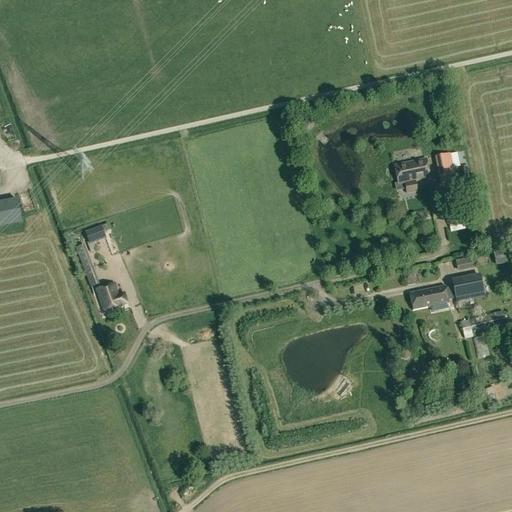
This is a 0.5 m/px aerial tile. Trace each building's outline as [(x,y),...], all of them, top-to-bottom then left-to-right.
[(68,137),(69,141),(106,132),(103,121),(74,128),(76,135),(68,137)] [(443,196),(458,193),(455,174),(453,167),(451,153),(435,156),(439,177),(443,196)] [(425,159),(394,165),(398,183),(404,182),(405,190),(406,194),(418,192),(415,180),(429,177),(425,159)] [(8,221),(23,219),(21,201),(6,203),(8,221)] [(452,238),(450,224),(443,226),(446,240),(452,238)] [(84,233),(89,244),(105,238),(100,227),(84,233)] [(99,285),(83,245),(75,248),(91,288),(99,285)] [(92,262),(96,269),(104,264),(96,251),(94,253),(98,259),(92,262)] [(508,251),(494,254),(496,262),(509,259),(508,251)] [(445,255),(446,276),(454,276),(453,255),(445,255)] [(456,261),(458,270),(472,266),(470,258),(456,261)] [(369,276),(352,278),(353,289),(367,287),(367,284),(370,284),(369,276)] [(452,282),(456,302),(484,296),(480,276),(452,282)] [(96,289),(103,311),(120,305),(121,306),(127,304),(124,293),(117,295),(114,284),(96,289)] [(413,310),(448,303),(444,287),(410,294),(413,310)] [(507,328),(503,311),(460,322),(464,339),(507,328)]
